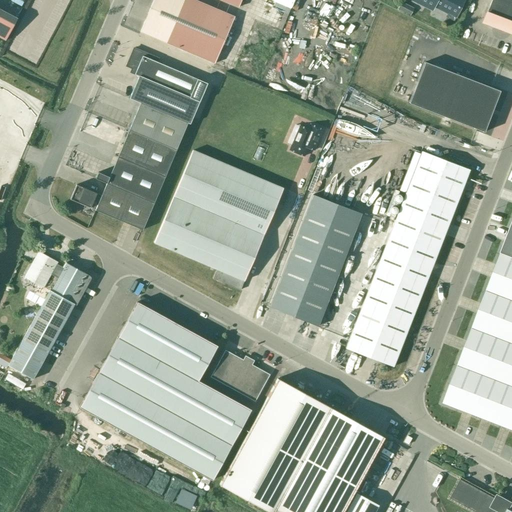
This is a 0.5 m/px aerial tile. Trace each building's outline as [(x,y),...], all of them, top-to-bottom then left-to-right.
[(234,17),(194,0),(153,0),(140,32),(214,63),(234,17)] [(409,0),(432,11),(434,8),(446,14),(445,17),(453,21),(455,18),(456,19),(465,0),(409,0)] [(511,0),(491,0),(482,22),(511,33),(511,0)] [(414,8),(401,2),(397,10),(410,16),(414,8)] [(140,103),(187,123),(189,124),(207,83),(156,62),(158,58),(133,48),(125,66),(136,71),(134,74),(138,76),(129,98),(140,103)] [(484,131),(499,90),(425,61),(409,103),(484,131)] [(140,103),(128,130),(176,150),(187,123),(140,103)] [(322,130),(310,125),(308,130),(299,126),(295,136),(291,134),(289,137),(287,143),(291,144),(291,146),(289,150),(304,156),(308,147),(310,145),(314,147),(313,150),(314,150),(322,130)] [(128,130),(117,157),(164,176),(176,150),(128,130)] [(153,243),(199,261),(216,269),(213,278),(240,290),(283,188),(192,150),(153,243)] [(393,367),(469,170),(421,151),(345,348),(393,367)] [(98,172),(95,178),(106,183),(153,203),(164,176),(117,157),(109,177),(98,172)] [(106,183),(95,210),(142,230),(153,203),(106,183)] [(76,185),(69,199),(90,208),(96,193),(76,185)] [(361,214),(312,195),(269,307),(317,326),(361,214)] [(511,223),(510,229),(501,252),(511,256),(511,223)] [(511,428),(511,256),(501,252),(443,402),(511,428)] [(55,261),(40,253),(33,265),(31,264),(25,274),(27,279),(43,288),(50,274),(58,278),(51,291),(49,290),(9,364),(33,378),(74,304),(70,302),(86,274),(66,263),(63,268),(54,263),(55,261)] [(198,380),(217,346),(137,302),(79,407),(211,480),(250,409),(198,380)] [(269,374),(225,350),(210,377),(254,401),(269,374)] [(4,379),(22,389),(25,383),(7,374),(4,379)] [(342,511),(383,437),(277,378),(219,484),(269,511),(342,511)] [(342,399),(335,395),(333,400),(340,404),(342,399)] [(495,498),(460,479),(450,498),(475,511),(511,511),(511,510),(508,509),(510,505),(510,503),(506,501),(506,499),(503,497),(502,499),(498,496),(495,497),(495,498)] [(196,496),(185,491),(179,505),(190,510),(196,496)] [(373,511),(378,505),(356,493),(345,511),(373,511)]
